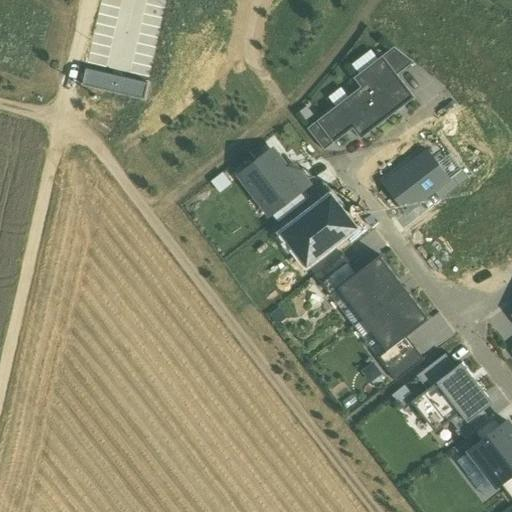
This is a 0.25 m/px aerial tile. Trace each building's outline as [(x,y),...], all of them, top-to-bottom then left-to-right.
[(382,57),(397,75),(413,63),(394,47),(382,57)] [(354,79),(361,88),(386,120),(415,98),(397,75),(382,57),(354,79)] [(148,84),(86,70),(82,85),(144,100),(148,84)] [(361,140),(386,120),(361,88),(318,122),(318,123),(334,143),(351,129),(361,140)] [(324,150),(334,143),(318,123),(309,130),(324,150)] [(273,151),(241,176),(270,214),(308,185),(294,166),(288,171),(273,151)] [(450,180),(430,152),(384,185),(405,213),(435,191),(450,180)] [(450,180),(435,191),(442,201),(470,180),(463,171),(450,180)] [(331,198),(283,235),(306,265),(335,243),(354,228),(331,198)] [(335,243),(306,265),(314,276),(343,254),(335,243)] [(338,288),(358,273),(343,254),(314,276),(330,296),(339,289),(338,288)] [(339,289),(362,319),(404,288),(381,256),(358,273),(338,288),(339,289)] [(429,319),(404,288),(362,319),(386,351),(387,351),(406,337),(429,319)] [(425,360),(406,337),(387,351),(386,351),(377,358),(396,382),(425,360)] [(428,390),(456,368),(445,355),(418,377),(428,390)] [(484,411),(494,403),(462,363),(456,368),(428,390),(412,403),(436,433),(451,421),(461,413),(468,423),(484,411)] [(461,413),(451,421),(466,440),(475,432),(491,420),(484,411),(468,423),(461,413)] [(475,432),(483,442),(502,427),(495,418),(491,420),(475,432)] [(496,486),(500,483),(511,473),(511,427),(508,423),(502,427),(483,442),(457,462),(469,477),(482,467),(496,486)] [(511,499),(511,473),(500,483),(511,499)]
